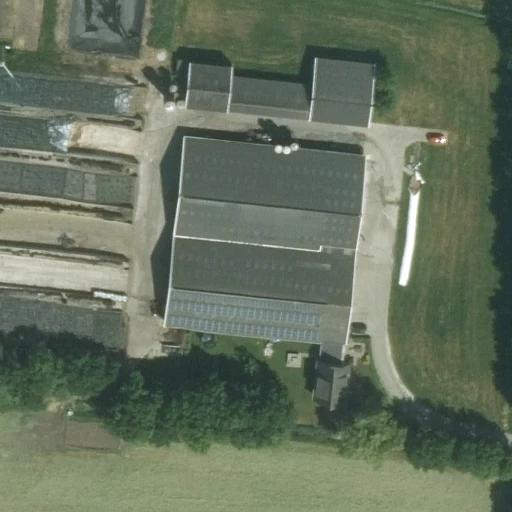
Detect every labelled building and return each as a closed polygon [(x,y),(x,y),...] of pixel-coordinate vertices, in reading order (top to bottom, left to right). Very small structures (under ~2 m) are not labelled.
[(237,57),(194,53),(190,101),(375,116),(380,55),(318,50),(316,77),(236,70),(237,57)] [(13,84),(0,81),(0,97),(9,100),(13,84)] [(183,139),(174,231),(315,245),(316,237),(318,237),(356,241),(365,151),(184,132),(183,139)] [(19,213),(21,232),(36,230),(34,211),(19,213)] [(346,340),(356,241),(318,237),(316,237),(315,245),(174,231),(164,321),(321,337),(319,358),(317,358),(313,395),(346,398),(350,361),(341,360),(343,340),(346,340)] [(109,269),(107,295),(129,297),(131,270),(109,269)]
